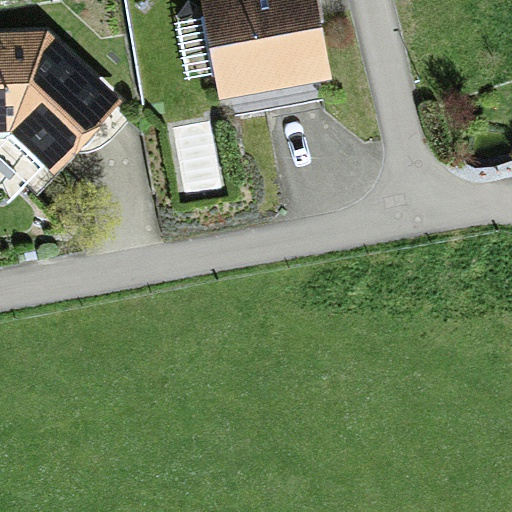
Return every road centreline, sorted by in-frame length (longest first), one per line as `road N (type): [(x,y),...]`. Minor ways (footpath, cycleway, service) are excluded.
road 1 (residential): [(410,218),(0,293)]
road 2 (residential): [(364,0),(410,218)]
